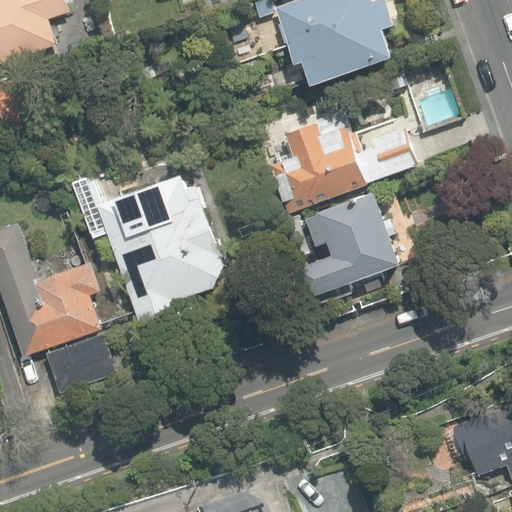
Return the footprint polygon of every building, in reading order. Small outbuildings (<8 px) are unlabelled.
[(74,11),(69,0),(0,0),(0,65),(59,44),(50,20),(74,11)] [(260,0),(255,2),(261,18),(276,13),(271,0),(260,0)] [(306,62),(314,85),(395,57),(385,29),(397,25),(388,0),(374,0),(373,0),(294,0),(278,6),(298,64),(306,62)] [(144,85),(157,79),(152,68),(139,74),(144,85)] [(18,72),(0,78),(0,126),(33,115),(18,72)] [(365,151),(350,110),(319,121),(319,123),(289,134),(297,155),(270,165),(287,213),(420,165),(407,129),(377,140),(379,146),(365,151)] [(112,235),(143,324),(182,310),(179,300),(218,287),(228,262),(201,185),(190,188),(185,174),(107,202),(97,175),(77,182),(97,240),(112,235)] [(387,221),(376,192),(309,218),(319,246),(330,242),(335,255),(298,269),(313,308),(354,292),(350,283),(403,263),(393,236),(399,233),(393,219),(387,221)] [(0,229),(0,283),(25,356),(105,329),(93,294),(105,290),(94,259),(40,278),(21,223),(0,229)] [(48,352),(63,394),(121,374),(107,332),(48,352)] [(511,472),(511,402),(454,424),(456,427),(445,431),(455,458),(465,455),(465,456),(471,453),(479,473),(508,462),(511,472)] [(192,511),(188,499),(151,511),(192,511)]
